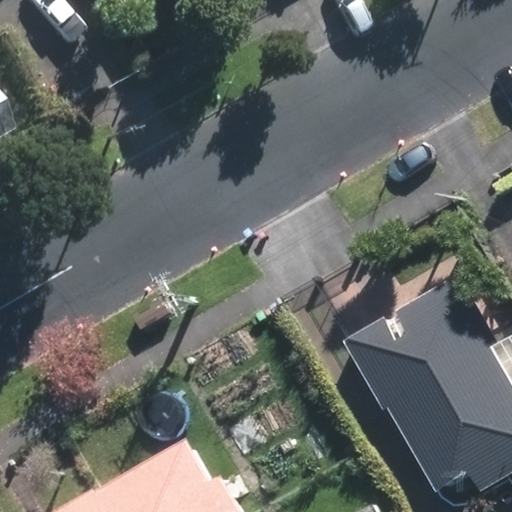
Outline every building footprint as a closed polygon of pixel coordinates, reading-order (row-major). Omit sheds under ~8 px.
[(0,139),(11,133),(0,114),(0,139)] [(391,410),(439,493),(472,475),(483,493),(511,475),(511,380),(494,348),(502,344),(464,275),(346,341),(387,412),(391,410)] [(245,511),(221,472),(212,477),(186,434),(99,486),(104,495),(106,495),(108,501),(107,502),(113,511),(245,511)] [(113,511),(107,502),(108,501),(106,495),(104,495),(99,486),(53,511),(113,511)] [(379,511),(374,503),(354,511),(379,511)]
